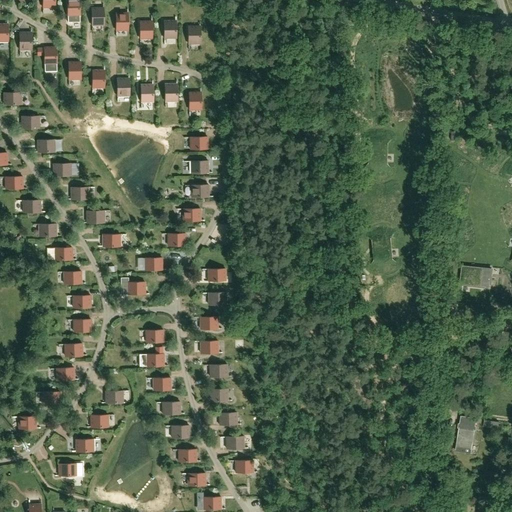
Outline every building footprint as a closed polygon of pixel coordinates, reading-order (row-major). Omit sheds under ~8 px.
[(55,8),(55,0),(43,0),(43,8),(55,8)] [(79,0),(67,0),(68,17),(68,23),(80,23),(80,17),(79,0)] [(92,26),(104,26),(103,9),(92,9),(92,26)] [(116,31),(128,31),(128,14),(116,14),(116,31)] [(140,39),(152,39),(152,22),(140,22),(140,39)] [(164,39),(176,38),(176,22),(164,22),(164,39)] [(0,41),(8,41),(8,24),(0,24),(0,41)] [(188,44),(201,44),(200,27),(188,27),(188,44)] [(20,50),(32,50),(31,32),(20,32),(20,50)] [(45,72),(57,72),(56,47),(44,47),(45,72)] [(69,79),(81,79),(80,62),(68,62),(69,79)] [(104,88),(104,70),(92,70),(92,88),(104,88)] [(117,96),(129,96),(129,78),(117,79),(117,96)] [(141,102),(153,102),(153,84),(141,84),(141,102)] [(165,101),(177,101),(177,84),(165,84),(165,101)] [(4,104),(21,104),(21,92),(4,92),(4,104)] [(189,110),(201,109),(201,92),(189,92),(189,110)] [(22,128),(39,128),(39,116),(21,116),(22,128)] [(190,149),(208,149),(208,137),(190,137),(190,149)] [(38,152),(55,151),(55,139),(37,140),(38,152)] [(371,145),(370,162),(385,162),(386,146),(371,145)] [(191,173),(208,173),(208,161),(191,161),(191,173)] [(53,175),(71,175),(70,163),(53,163),(53,175)] [(5,188),(23,188),(22,176),(5,176),(5,188)] [(191,197),(209,197),(208,185),(191,185),(191,197)] [(71,199),(89,199),(88,187),(71,187),(71,199)] [(23,212),(41,212),(40,200),(23,200),(23,212)] [(183,221),(200,220),(200,208),(183,209),(183,221)] [(87,223),(104,222),(104,210),(87,211),(87,223)] [(39,236),(57,235),(56,223),(39,224),(39,236)] [(168,245),(185,245),(185,233),(168,233),(168,245)] [(103,246),(120,246),(120,234),(103,234),(103,246)] [(389,241),(374,242),(375,259),(390,258),(389,241)] [(55,259),(72,259),(72,247),(55,247),(55,259)] [(145,270),(162,269),(162,257),(145,258),(145,270)] [(208,281),(226,280),(225,268),(208,269),(208,281)] [(464,269),(463,283),(480,285),(479,287),(489,288),(491,269),(481,268),(481,270),(464,269)] [(64,283),(82,283),(81,271),(64,271),(64,283)] [(121,278),(122,294),(128,294),(145,294),(145,282),(127,282),(127,278),(121,278)] [(209,304),(226,304),(226,292),(208,292),(209,304)] [(73,307),(91,307),(91,295),(73,295),(73,307)] [(200,329),(218,328),(218,316),(200,317),(200,329)] [(74,331),(91,331),(91,319),(74,319),(74,331)] [(146,342),(163,341),(163,329),(146,330),(146,342)] [(201,353),(218,353),(218,341),(200,341),(201,353)] [(65,356),(83,355),(82,343),(65,344),(65,356)] [(146,366),(164,366),(164,354),(139,354),(139,366),(146,366)] [(210,377),(228,376),(227,364),(210,365),(210,377)] [(57,380),(74,379),(74,367),(56,368),(57,380)] [(153,390),(171,389),(171,377),(153,378),(153,390)] [(210,401),(228,401),(228,389),(210,389),(210,401)] [(106,403),(123,403),(123,391),(105,391),(106,403)] [(42,404),(60,404),(60,392),(42,392),(42,404)] [(163,414),(180,414),(180,402),(162,402),(163,414)] [(220,425),(237,424),(237,412),(219,413),(220,425)] [(91,427),(108,427),(108,415),(91,415),(91,427)] [(19,429),(36,428),(36,416),(18,417),(19,429)] [(471,447),(475,418),(461,416),(457,445),(471,447)] [(172,438),(189,437),(189,425),(172,426),(172,438)] [(227,449),(244,448),(244,436),(226,437),(227,449)] [(76,451),(94,451),(93,439),(76,439),(76,451)] [(179,461),(196,461),(196,449),(179,449),(179,461)] [(236,473),(253,472),(253,460),(236,461),(236,473)] [(59,476),(76,475),(76,463),(59,464),(59,476)] [(188,485),(206,485),(205,473),(188,473),(188,485)] [(204,509),(221,509),(221,497),(204,497),(204,509)]
